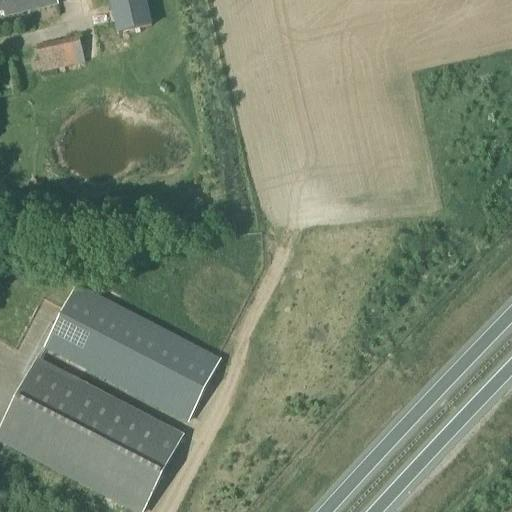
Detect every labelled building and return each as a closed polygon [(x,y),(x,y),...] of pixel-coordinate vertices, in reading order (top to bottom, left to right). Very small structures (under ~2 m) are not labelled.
[(0,0),(0,14),(3,14),(4,18),(56,6),(54,0),(0,0)] [(107,0),(116,36),(153,28),(145,0),(107,0)] [(19,79),(85,65),(79,38),(12,52),(19,79)] [(318,369),(380,218),(321,194),(264,334),(271,337),(266,348),(318,369)] [(188,423),(219,363),(77,289),(46,349),(188,423)] [(0,442),(134,511),(142,511),(180,438),(36,363),(0,431),(0,442)]
